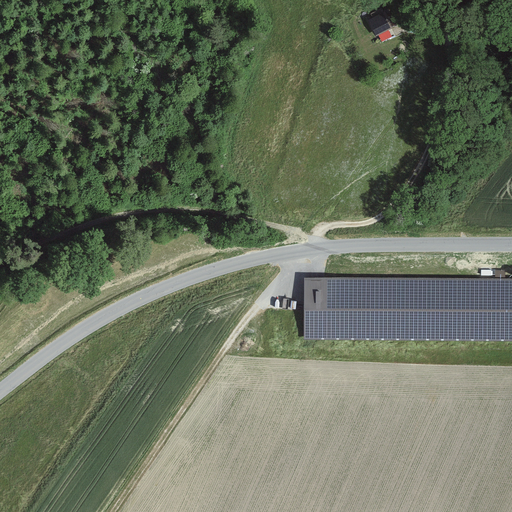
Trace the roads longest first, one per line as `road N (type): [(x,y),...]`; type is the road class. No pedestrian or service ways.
road 1 (unclassified): [(511,244),(324,247),(183,280),(77,327),(0,386)]
road 2 (track): [(324,247),(223,210),(147,205),(85,212),(0,253)]
road 3 (track): [(299,250),(112,511)]
